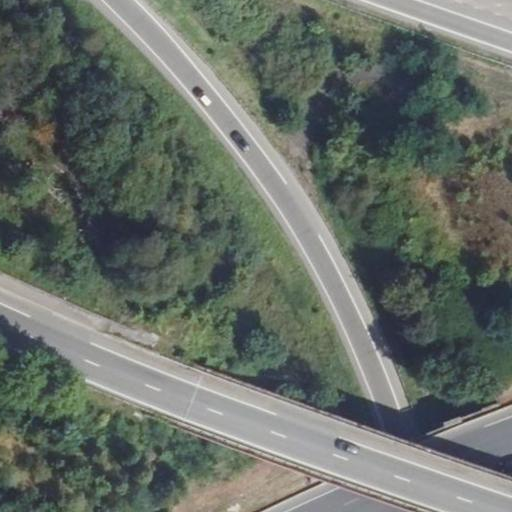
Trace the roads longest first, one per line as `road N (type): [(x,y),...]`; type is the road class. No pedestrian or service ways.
road 1 (motorway): [(422,511),(367,351),(301,223),(198,87),(117,0)]
road 2 (motorway): [(502,511),(189,402),(0,322)]
road 3 (motorway): [(511,448),(353,511)]
road 4 (motorway): [(511,41),(395,0)]
